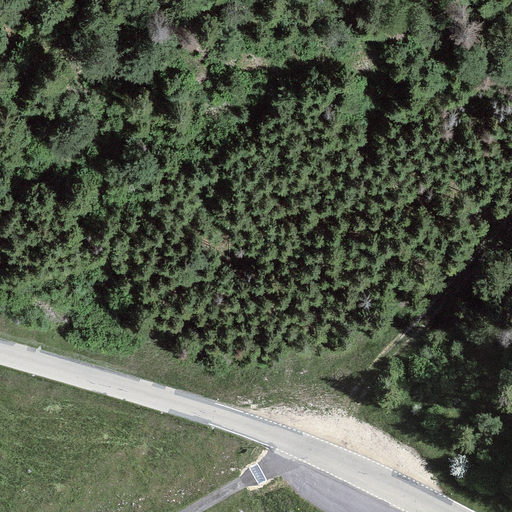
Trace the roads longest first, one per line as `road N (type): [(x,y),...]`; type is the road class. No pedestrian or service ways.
road 1 (tertiary): [(440,511),(247,425),(0,351)]
road 2 (track): [(303,446),(191,511)]
